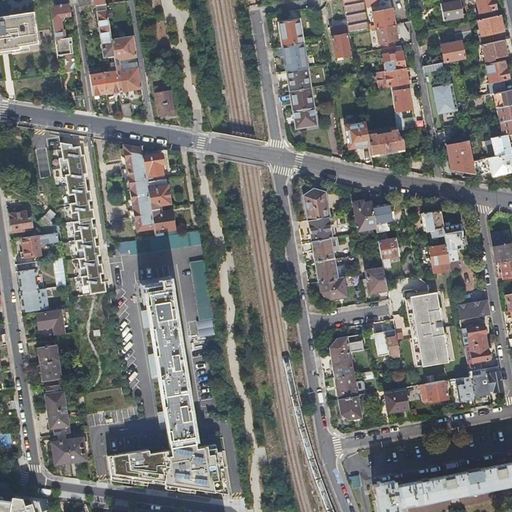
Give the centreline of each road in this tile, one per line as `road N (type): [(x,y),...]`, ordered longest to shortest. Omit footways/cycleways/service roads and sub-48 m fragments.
road 1 (residential): [(0,224),(34,481)]
road 2 (residential): [(0,108),(211,145)]
road 3 (residential): [(511,407),(475,197)]
road 4 (residential): [(227,511),(34,481)]
road 5 (residential): [(321,449),(511,412)]
road 6 (residential): [(409,21),(441,191)]
road 7 (residential): [(300,323),(276,156)]
road 8 (residential): [(276,156),(441,191)]
road 9 (residential): [(276,156),(253,17)]
road 10 (residential): [(321,449),(300,323)]
